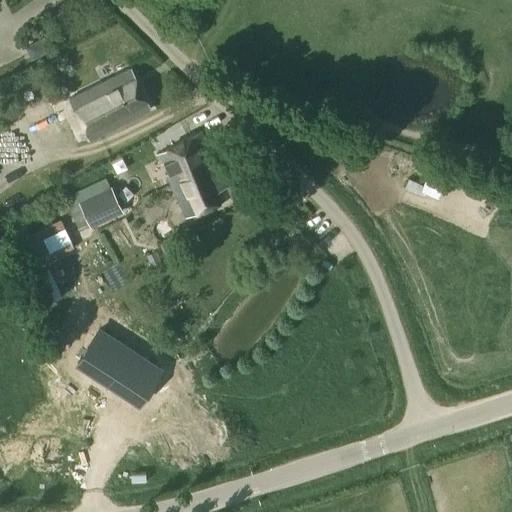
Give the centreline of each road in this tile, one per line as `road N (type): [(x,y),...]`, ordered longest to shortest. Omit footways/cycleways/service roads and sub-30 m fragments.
road 1 (unclassified): [(429,430),(377,281),(345,225),(114,0)]
road 2 (tertiary): [(177,511),(429,430)]
